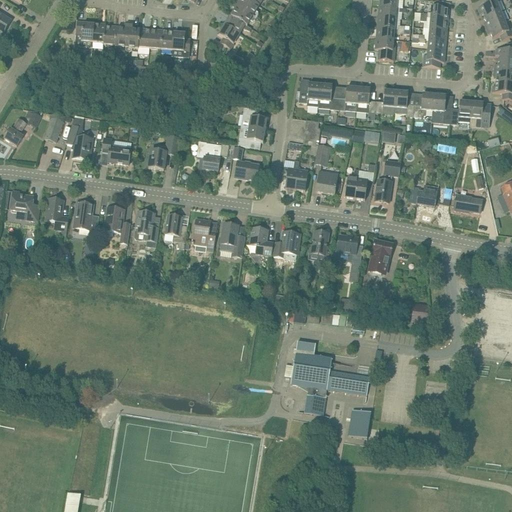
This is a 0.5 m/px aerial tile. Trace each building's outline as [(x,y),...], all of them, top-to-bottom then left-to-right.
[(259,7),(251,2),(246,0),(241,0),(239,4),(240,5),(238,8),(236,11),(235,11),(231,17),(239,22),(247,27),(252,20),(255,22),(257,20),(259,17),(255,14),(259,7)] [(379,0),(379,7),(396,9),(400,9),(402,9),(403,0),(379,0)] [(485,19),(501,13),(497,3),(499,2),(498,0),(485,0),(488,6),(478,10),(480,16),(483,15),(485,19)] [(0,5),(0,34),(3,36),(11,22),(0,15),(0,9),(2,7),(0,5)] [(395,20),(396,14),(396,9),(379,7),(378,18),(395,20)] [(421,14),(420,18),(448,20),(449,10),(432,8),(431,14),(427,14),(427,15),(421,14)] [(486,30),(505,23),(501,13),(485,19),(486,24),(484,25),(486,30)] [(247,27),(239,22),(231,17),(229,20),(228,19),(224,26),(240,36),(243,30),(250,33),(251,30),(247,27)] [(377,29),(394,30),(395,25),(395,20),(378,18),(377,29)] [(426,23),(425,29),(447,31),(448,20),(420,18),(420,22),(426,23)] [(81,48),(87,48),(93,49),(93,44),(94,25),(89,24),(87,24),(87,26),(83,25),(83,24),(77,23),(75,42),(81,43),(81,48)] [(505,23),(486,30),(488,36),(491,35),(493,39),(500,36),(502,42),(511,38),(511,32),(511,31),(509,32),(505,23)] [(102,26),(94,25),(93,44),(103,44),(103,46),(104,46),(106,28),(102,27),(102,26)] [(231,51),(240,36),(224,26),(220,32),(221,33),(219,36),(218,35),(217,36),(223,39),(220,44),(231,51)] [(113,28),(106,28),(104,46),(115,47),(114,48),(115,48),(117,30),(113,29),(113,28)] [(393,41),(394,36),(394,30),(377,29),(376,40),(393,41)] [(419,36),(419,40),(429,40),(429,41),(446,42),(447,31),(425,29),(425,30),(423,29),(423,36),(419,36)] [(124,30),(117,30),(115,48),(123,49),(123,53),(126,54),(128,54),(129,50),(137,50),(137,49),(138,49),(140,31),(132,30),(132,32),(128,32),(124,32),(124,30)] [(138,49),(138,55),(149,56),(150,50),(149,50),(151,30),(144,30),(143,31),(140,31),(138,49)] [(159,31),(151,30),(149,50),(150,50),(161,51),(162,33),(158,33),(159,31)] [(166,33),(162,33),(161,51),(172,52),(174,32),(166,32),(166,33)] [(181,33),(174,32),(172,52),(172,58),(180,58),(189,59),(191,41),(185,41),(185,34),(185,35),(182,35),(181,35),(181,33)] [(393,41),(376,40),(375,51),(379,51),(378,61),(394,62),(395,47),(393,47),(393,41)] [(429,41),(428,51),(445,52),(446,42),(429,41)] [(498,62),(511,62),(511,45),(507,45),(507,51),(496,50),(495,56),(498,57),(498,62)] [(445,52),(428,51),(427,58),(424,58),(423,68),(440,70),(440,64),(444,64),(445,52)] [(250,54),(243,65),(248,68),(255,57),(250,54)] [(494,66),(494,72),(511,73),(511,62),(498,62),(497,66),(494,66)] [(496,78),(496,83),(511,84),(511,73),(494,72),(493,78),(496,78)] [(511,84),(496,83),(496,88),(493,88),(492,94),(503,95),(502,101),(511,101),(511,84)] [(307,108),(318,109),(319,109),(321,86),(309,85),(308,93),(297,92),(295,104),(307,105),(307,108)] [(319,109),(318,109),(318,110),(337,112),(339,100),(332,99),(332,87),(321,86),(319,109)] [(337,112),(356,114),(359,89),(347,88),(346,100),(339,100),(337,112)] [(359,89),(356,114),(375,115),(376,103),(369,102),(370,91),(359,89)] [(383,108),(395,109),(396,93),(385,92),(383,104),(376,103),(375,115),(383,116),(383,108)] [(406,118),(413,118),(414,107),(407,106),(408,94),(396,93),(395,109),(394,114),(406,115),(406,118)] [(414,107),(413,118),(422,119),(426,112),(433,112),(434,96),(422,95),(421,107),(414,107)] [(443,125),(451,126),(452,110),(445,109),(446,97),(434,96),(433,112),(444,113),(443,125)] [(458,123),(469,124),(470,124),(472,104),(460,103),(459,111),(452,110),(451,126),(458,127),(458,123)] [(470,124),(469,124),(469,130),(476,128),(476,129),(480,129),(481,129),(488,129),(489,117),(491,105),(483,105),(472,104),(470,124)] [(244,109),(241,128),(265,132),(267,121),(258,119),(259,112),(244,109)] [(42,118),(33,114),(28,125),(37,129),(42,118)] [(53,116),(45,140),(56,144),(65,118),(53,116)] [(84,121),(74,119),(66,145),(75,148),(73,160),(89,162),(92,140),(82,138),(83,129),(84,121)] [(26,125),(19,120),(12,131),(10,130),(4,140),(17,148),(23,138),(20,136),(24,128),(26,125)] [(263,144),(265,132),(241,128),(238,147),(249,149),(251,142),(263,144)] [(305,128),(305,134),(320,136),(321,130),(318,130),(305,128)] [(332,132),(323,130),(321,138),(330,140),(332,132)] [(394,144),(396,134),(383,132),(381,142),(394,144)] [(304,140),(317,142),(319,142),(320,136),(305,134),(304,140)] [(179,140),(172,138),(169,156),(177,157),(179,140)] [(112,141),(104,140),(102,155),(109,156),(108,163),(129,166),(131,152),(111,149),(112,141)] [(426,140),(419,148),(424,153),(431,145),(426,140)] [(206,148),(199,147),(197,158),(205,159),(205,160),(204,160),(203,171),(218,173),(220,158),(227,159),(229,147),(221,146),(221,147),(207,145),(206,148)] [(151,152),(148,169),(164,171),(166,160),(166,154),(165,154),(165,148),(158,147),(158,153),(151,152)] [(324,167),(328,149),(319,147),(315,165),(324,167)] [(243,150),(234,149),(232,160),(238,161),(235,179),(248,182),(248,181),(256,182),(259,167),(240,164),(243,150)] [(295,192),(298,171),(299,163),(294,162),(293,170),(288,169),(285,190),(295,192)] [(400,165),(386,163),(384,176),(385,176),(384,183),(378,182),(375,203),(389,205),(392,184),(391,184),(392,177),(398,178),(400,165)] [(358,179),(355,200),(365,202),(368,181),(373,181),(375,167),(368,166),(366,180),(358,179)] [(298,171),(295,192),(305,193),(308,172),(298,171)] [(355,200),(358,179),(359,172),(354,171),(353,179),(348,178),(345,199),(355,200)] [(338,176),(319,173),(316,194),(334,197),(338,176)] [(474,176),(478,191),(485,189),(481,174),(474,176)] [(511,183),(500,189),(511,215),(511,214),(511,183)] [(418,193),(416,205),(435,209),(439,189),(424,186),(422,194),(418,193)] [(13,192),(10,212),(27,215),(26,221),(37,223),(40,207),(33,206),(34,198),(13,195),(13,192)] [(471,198),(456,196),(454,212),(463,214),(463,212),(480,215),(482,202),(471,200),(471,198)] [(52,201),(48,200),(45,222),(55,224),(54,231),(61,232),(61,236),(66,237),(69,219),(61,218),(64,203),(55,201),(55,202),(52,202),(52,201)] [(94,207),(77,204),(73,229),(90,232),(94,207)] [(125,211),(113,209),(112,216),(106,216),(104,235),(112,236),(113,233),(121,234),(120,245),(127,246),(130,225),(123,224),(125,211)] [(155,215),(138,213),(134,240),(136,242),(141,243),(142,242),(157,244),(159,229),(153,228),(155,215)] [(182,219),(168,217),(165,235),(164,242),(173,243),(178,244),(177,250),(184,251),(187,231),(180,230),(182,219)] [(213,253),(218,224),(196,221),(193,243),(192,246),(195,246),(194,251),(206,252),(213,253)] [(238,227),(223,225),(221,246),(220,252),(233,254),(232,258),(242,259),(245,239),(237,237),(238,227)] [(268,231),(252,229),(250,246),(257,247),(256,255),(271,257),(273,244),(266,243),(268,231)] [(298,256),(301,236),(283,233),(282,240),(283,240),(283,245),(276,244),(274,258),(283,259),(284,261),(294,262),(296,261),(297,256),(298,256)] [(97,235),(90,234),(88,247),(95,248),(97,235)] [(328,236),(315,234),(312,247),(310,247),(309,255),(320,257),(318,269),(329,271),(332,254),(326,253),(328,236)] [(361,263),(363,247),(357,246),(358,240),(339,237),(336,252),(332,252),(332,255),(334,259),(342,260),(342,262),(350,263),(350,261),(361,263)] [(370,272),(385,276),(389,258),(390,258),(393,247),(375,242),(373,253),(374,254),(370,272)] [(54,254),(53,261),(60,262),(61,255),(54,254)] [(124,276),(146,279),(150,280),(151,271),(125,267),(124,276)] [(188,277),(186,284),(194,286),(196,279),(188,277)] [(210,281),(209,288),(219,290),(220,283),(210,281)] [(274,302),(274,303),(286,305),(287,304),(288,298),(275,295),(274,302)] [(343,300),(342,311),(353,312),(354,301),(343,300)] [(312,301),(312,308),(323,309),(323,302),(312,301)] [(429,307),(414,305),(411,323),(427,325),(429,307)] [(307,308),(297,307),(296,306),(294,321),(295,321),(305,322),(307,308)] [(309,312),(308,322),(319,323),(320,313),(309,312)] [(339,325),(340,315),(323,313),(321,324),(339,326),(339,325)] [(297,343),(295,360),(291,385),(300,387),(305,379),(310,379),(309,385),(308,388),(309,388),(307,396),(304,415),(323,418),(326,399),(327,399),(327,398),(326,398),(327,391),(367,397),(370,379),(330,372),(332,361),(314,358),(316,346),(297,343)] [(348,437),(367,440),(371,415),(352,412),(348,437)] [(67,493),(63,511),(76,511),(79,495),(67,493)]
